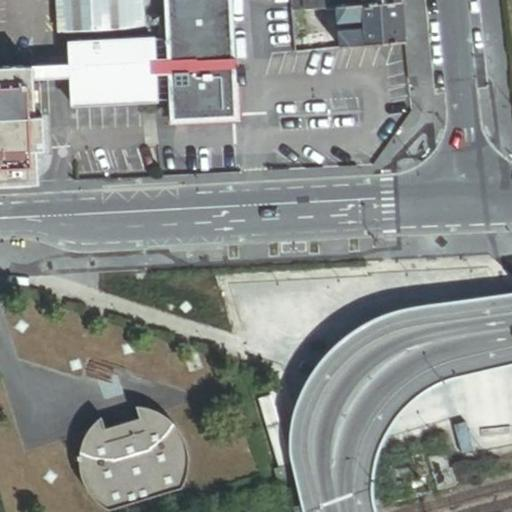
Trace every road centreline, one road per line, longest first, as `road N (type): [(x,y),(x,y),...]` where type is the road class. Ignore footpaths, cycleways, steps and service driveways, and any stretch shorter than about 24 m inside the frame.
road 1 (unknown): [(0,240),(511,217)]
road 2 (tertiary): [(471,185),(0,208)]
road 3 (tertiary): [(511,333),(443,342),(377,373),(337,433),(343,511)]
road 4 (residential): [(454,0),(471,185)]
